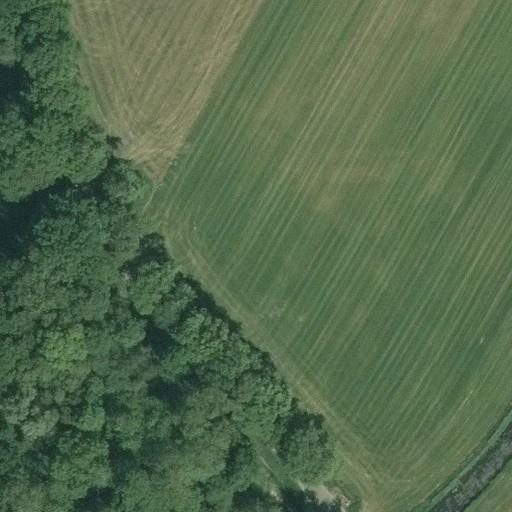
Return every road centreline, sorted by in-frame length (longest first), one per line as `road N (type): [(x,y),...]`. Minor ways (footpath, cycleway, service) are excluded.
road 1 (unclassified): [(335,508),(204,366),(101,230),(20,0)]
road 2 (unknown): [(86,197),(0,305)]
